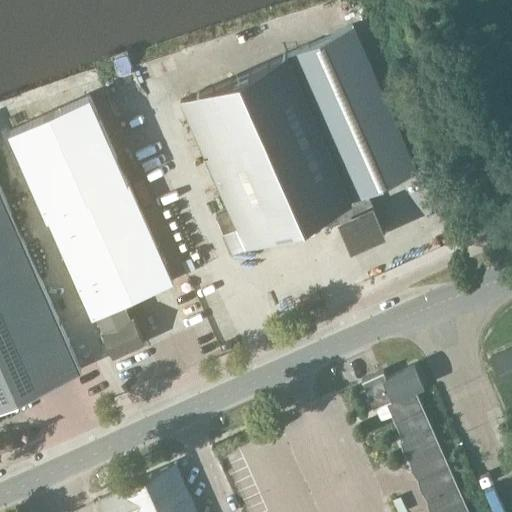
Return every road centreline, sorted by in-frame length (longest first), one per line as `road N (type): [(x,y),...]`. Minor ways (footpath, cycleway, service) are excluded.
road 1 (unclassified): [(0,495),(431,307)]
road 2 (unclassified): [(510,511),(431,307)]
